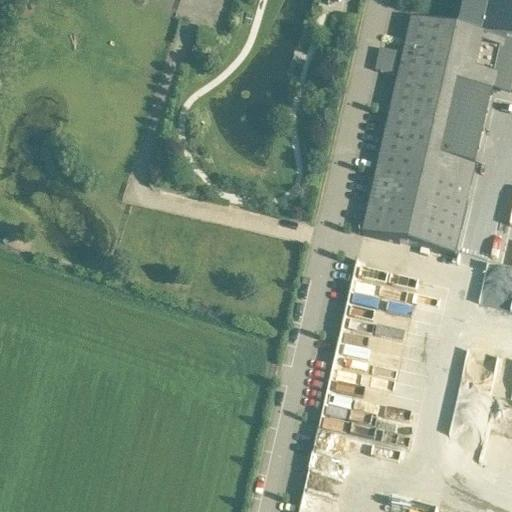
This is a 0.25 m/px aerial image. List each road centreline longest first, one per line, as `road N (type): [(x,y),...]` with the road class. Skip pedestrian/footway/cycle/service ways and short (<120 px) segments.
road 1 (unknown): [(461,299),(422,408),(424,442),(435,456),(511,478)]
road 2 (unknown): [(317,244),(461,299)]
